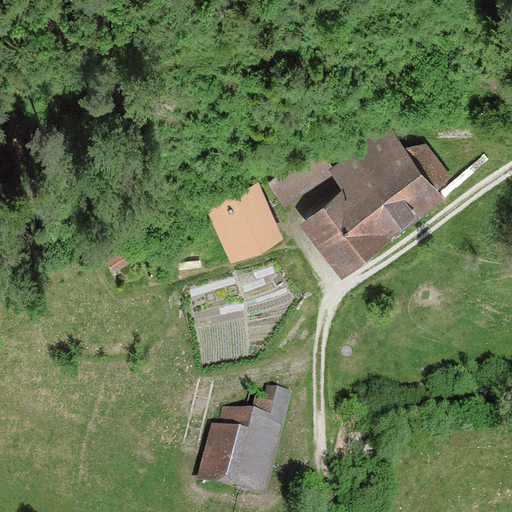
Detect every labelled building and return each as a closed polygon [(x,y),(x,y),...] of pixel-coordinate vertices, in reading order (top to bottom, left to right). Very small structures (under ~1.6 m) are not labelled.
[(404,149),(390,129),(333,168),(346,190),(303,225),(341,274),(390,233),(393,236),(440,199),(433,189),(449,176),(425,146),(404,149)] [(319,151),(270,183),(284,204),(333,173),(319,151)] [(228,259),(279,237),(254,178),(202,200),(228,259)] [(104,262),(113,274),(133,261),(123,248),(104,262)] [(206,430),(194,490),(270,505),(290,396),(263,391),(260,405),(253,404),(251,418),(223,413),(219,433),(206,430)]
